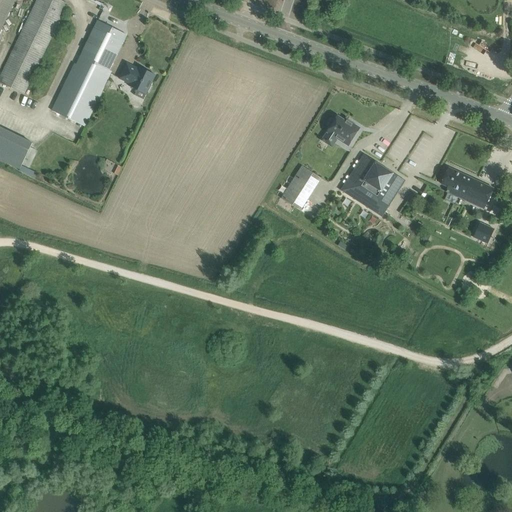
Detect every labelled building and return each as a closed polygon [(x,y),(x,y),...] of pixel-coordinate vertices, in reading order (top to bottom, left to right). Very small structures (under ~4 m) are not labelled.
[(0,82),(24,94),(63,13),(67,4),(59,0),(37,0),(0,77),(0,82)] [(0,0),(0,31),(15,0),(0,0)] [(79,55),(52,111),(85,126),(112,71),(110,71),(127,35),(98,21),(81,56),(79,55)] [(139,67),(138,68),(127,63),(119,79),(130,84),(129,86),(146,94),(147,92),(149,93),(152,86),(151,85),(156,75),(148,71),(139,67)] [(346,122),(338,117),(335,121),(334,121),(331,121),(329,124),(330,127),(331,127),(322,140),(333,147),(338,139),(348,146),(359,128),(347,120),(346,122)] [(0,159),(20,169),(33,142),(0,126),(0,159)] [(402,185),(404,181),(365,155),(346,183),(386,209),(402,185)] [(301,210),(321,178),(302,166),(281,199),(301,210)] [(494,188),(448,168),(441,184),(459,192),(457,197),(484,209),(494,188)] [(413,204),(419,195),(413,191),(407,200),(413,204)] [(480,222),(473,237),(488,244),(494,229),(480,222)]
